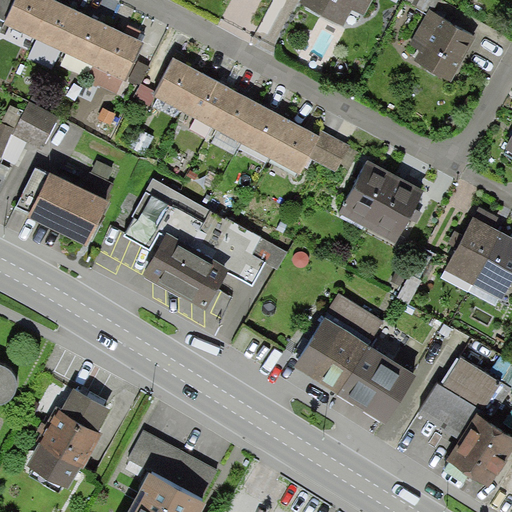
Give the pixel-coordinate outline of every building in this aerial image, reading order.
[(125,76),(142,38),(59,0),(14,0),(5,21),(125,76)] [(302,0),(301,2),(346,26),(355,10),(364,15),(372,0),(302,0)] [(449,78),(474,34),(436,13),(411,57),(449,78)] [(300,168),(319,132),(178,58),(159,94),(300,168)] [(424,190),(370,160),(343,207),(398,238),(424,190)] [(108,195),(53,170),(33,213),(87,239),(108,195)] [(503,231),(474,217),(447,269),(475,284),(503,231)] [(503,231),(475,284),(506,300),(511,288),(511,235),(503,231)] [(228,269),(167,233),(142,275),(204,311),(228,269)] [(327,316),(295,367),(340,394),(371,344),(327,316)] [(371,344),(340,394),(388,424),(419,373),(371,344)] [(0,406),(5,409),(17,400),(20,387),(17,372),(0,364),(0,406)] [(112,408),(73,386),(61,409),(58,408),(39,442),(41,443),(28,468),(68,489),(81,466),(84,468),(103,431),(100,430),(112,408)] [(511,436),(475,414),(446,461),(449,463),(444,471),(463,482),(467,475),(489,488),(511,449),(511,436)] [(218,468),(143,431),(122,471),(144,484),(129,511),(201,511),(208,500),(202,497),(218,468)]
